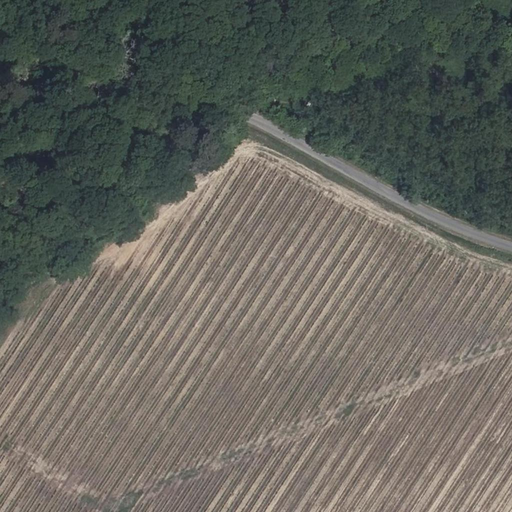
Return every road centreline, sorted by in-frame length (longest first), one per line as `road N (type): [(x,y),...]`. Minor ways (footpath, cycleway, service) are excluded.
road 1 (unclassified): [(0,241),(119,142),(176,115),(224,113),(260,122),(461,230),(511,247)]
road 2 (track): [(384,0),(404,55),(237,116)]
